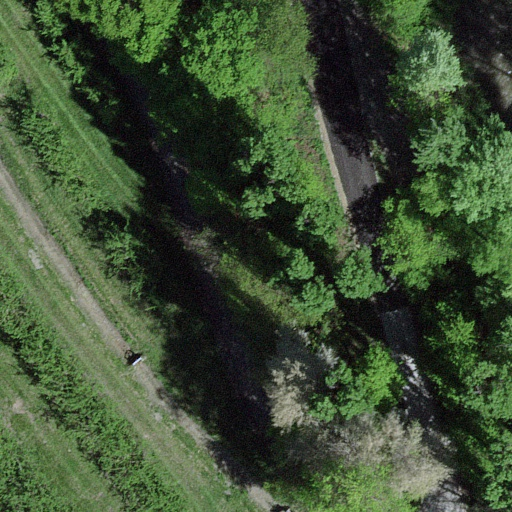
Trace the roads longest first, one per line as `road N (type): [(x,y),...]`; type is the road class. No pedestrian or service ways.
road 1 (track): [(97,0),(130,61),(263,386),(335,511)]
road 2 (track): [(293,0),(422,511)]
